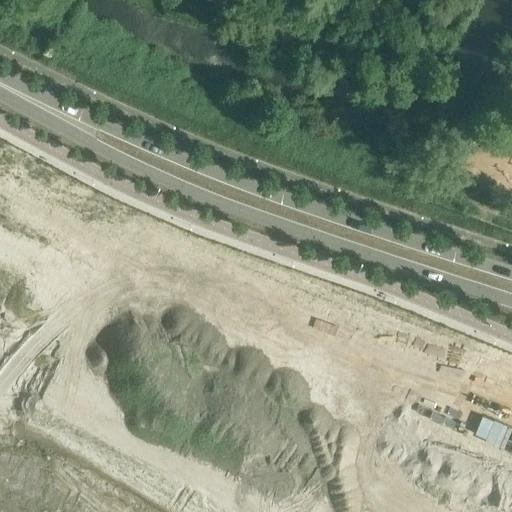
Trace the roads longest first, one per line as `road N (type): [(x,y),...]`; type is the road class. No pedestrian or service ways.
road 1 (secondary): [(37,104),(98,146),(228,207),(511,301)]
road 2 (secondary): [(511,273),(322,212),(37,104)]
road 3 (residential): [(310,511),(60,385)]
